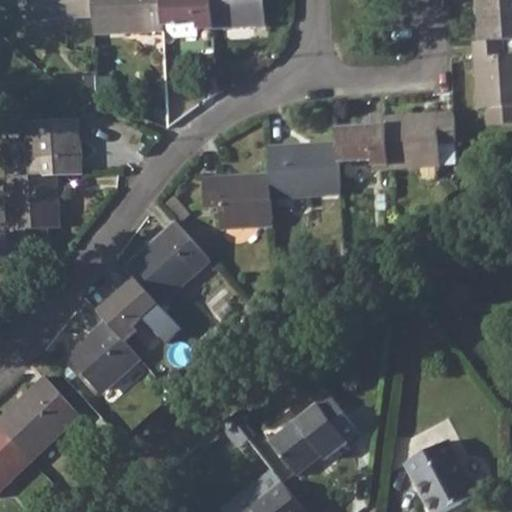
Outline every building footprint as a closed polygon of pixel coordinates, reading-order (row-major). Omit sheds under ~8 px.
[(27,0),(28,20),(91,15),(90,0),(27,0)] [(90,0),(91,15),(92,33),(162,29),(162,24),(160,0),(90,0)] [(209,0),(160,0),(162,24),(195,22),(195,27),(211,27),(209,0)] [(264,0),(209,0),(211,27),(266,25),(264,0)] [(511,0),(476,0),(479,41),(505,40),(511,39),(511,0)] [(479,41),(474,42),(478,108),(490,108),(492,125),(511,123),(511,54),(505,55),(505,40),(479,41)] [(453,112),(388,117),(388,125),(390,164),(390,169),(442,165),(441,142),(455,141),(453,112)] [(78,120),(26,123),(30,175),(57,174),(81,172),(78,120)] [(388,125),(337,129),(338,142),(340,162),(373,160),(373,166),(390,164),(388,125)] [(338,142),(269,146),(271,174),(273,199),(342,194),(340,162),(338,142)] [(30,175),(4,177),(9,254),(40,252),(47,243),(46,227),(60,226),(57,174),(30,175)] [(273,199),(271,174),(203,178),(205,207),(221,206),(223,228),(274,225),(273,199)] [(177,221),(126,265),(137,277),(159,302),(161,304),(211,259),(177,221)] [(137,277),(100,310),(107,319),(127,341),(138,331),(133,326),(159,302),(137,277)] [(127,341),(107,319),(67,356),(102,394),(142,359),(127,341)] [(46,377),(0,420),(0,425),(32,460),(81,413),(46,377)] [(273,440),(296,470),(322,450),(325,455),(328,458),(360,433),(331,396),(273,440)] [(242,411),(233,417),(242,428),(248,424),(245,420),(247,418),(242,411)] [(424,452),(452,437),(444,422),(416,438),(424,452)] [(0,425),(0,491),(32,460),(0,425)] [(450,440),(406,463),(432,511),(445,511),(479,494),(450,440)] [(223,509),(225,511),(307,511),(284,481),(246,510),(237,498),(223,509)]
